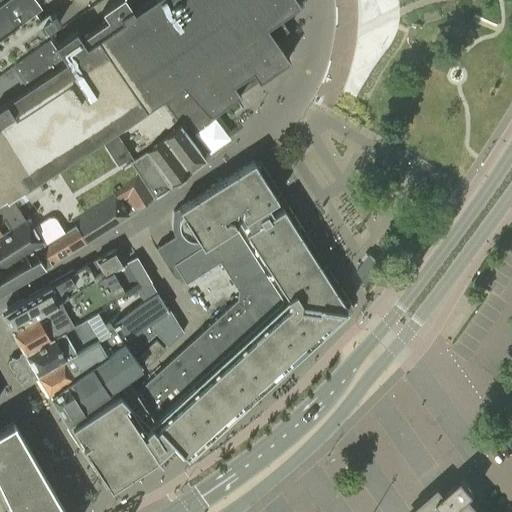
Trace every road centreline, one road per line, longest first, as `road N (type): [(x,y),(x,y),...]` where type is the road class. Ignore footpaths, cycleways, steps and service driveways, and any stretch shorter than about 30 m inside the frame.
road 1 (secondary): [(511,156),(328,394),(181,511)]
road 2 (secondary): [(228,511),(325,431),(511,193)]
